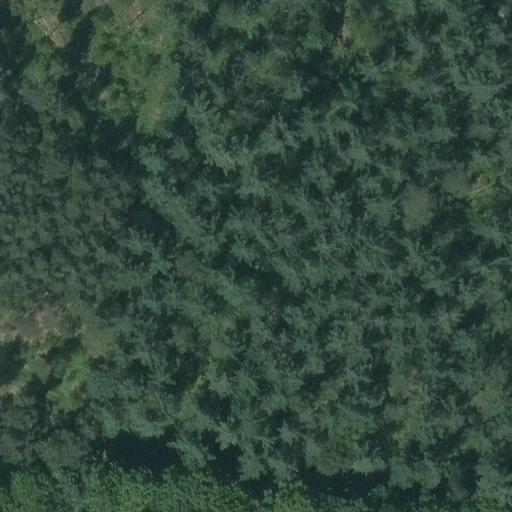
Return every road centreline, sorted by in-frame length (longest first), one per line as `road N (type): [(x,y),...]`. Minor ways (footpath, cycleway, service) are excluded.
road 1 (track): [(0,453),(77,462),(162,456),(268,471)]
road 2 (track): [(268,471),(511,500)]
